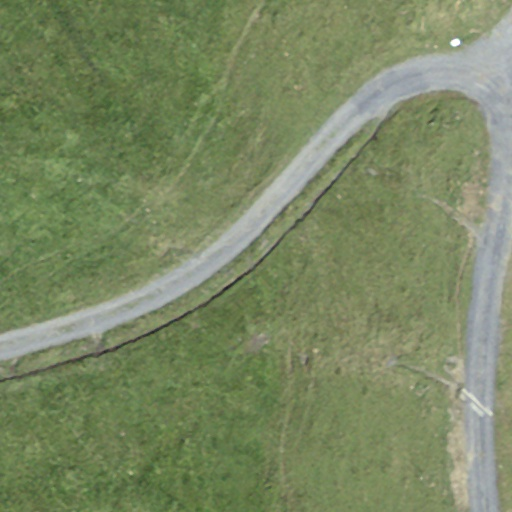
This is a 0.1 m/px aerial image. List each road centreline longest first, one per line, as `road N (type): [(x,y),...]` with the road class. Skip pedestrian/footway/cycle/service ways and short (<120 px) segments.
road 1 (track): [(511,90),(494,80),(409,82),(360,110),(237,251),(177,291),(0,360)]
road 2 (track): [(511,94),(477,434),(483,511)]
